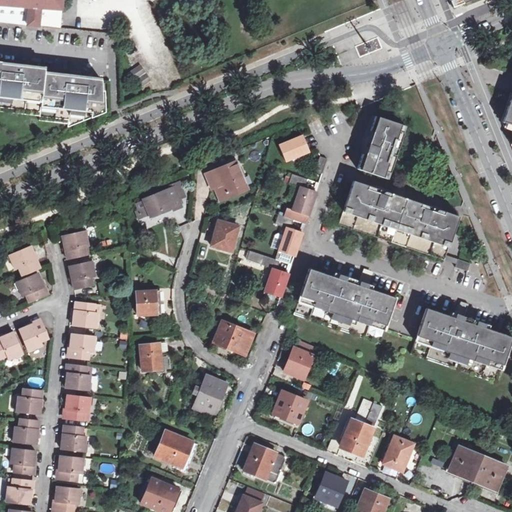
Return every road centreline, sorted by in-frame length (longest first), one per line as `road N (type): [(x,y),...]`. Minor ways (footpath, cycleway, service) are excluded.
road 1 (secondary): [(0,198),(234,98),(278,83),(362,74),(437,42)]
road 2 (residential): [(237,420),(464,511)]
road 3 (residential): [(511,298),(499,303),(308,239)]
road 4 (residential): [(66,299),(42,511)]
road 5 (tertiary): [(437,42),(511,215)]
road 6 (residential): [(254,379),(207,356),(188,333),(179,304),(190,248)]
road 7 (unknown): [(336,164),(464,209)]
